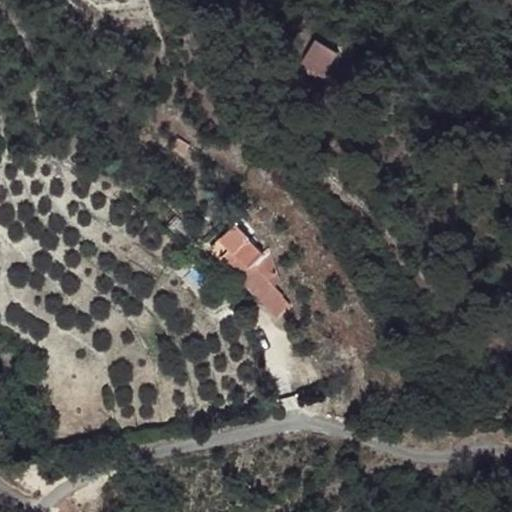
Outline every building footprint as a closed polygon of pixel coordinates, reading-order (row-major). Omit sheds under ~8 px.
[(308,44),(296,65),(320,80),(333,58),(308,44)] [(175,138),(171,147),(186,155),(189,145),(175,138)] [(261,252),(248,239),(235,252),(241,260),(252,270),(244,278),(251,286),(274,268),(264,248),(261,252)] [(241,260),(235,268),(244,278),(252,270),(241,260)] [(274,268),(251,286),(263,298),(282,279),(274,268)]
